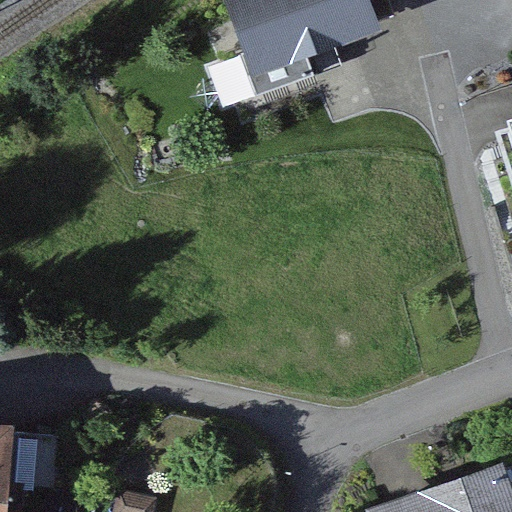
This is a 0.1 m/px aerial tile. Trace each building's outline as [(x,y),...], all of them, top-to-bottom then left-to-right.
[(388,0),(234,0),(253,51),(242,55),(257,93),(313,72),(304,50),(325,42),(365,27),(394,16),(388,0)] [(511,131),(498,135),(511,182),(511,131)] [(8,511),(12,417),(0,416),(0,511),(8,511)] [(376,511),(511,511),(511,491),(502,463),(455,480),(410,497),(375,509),(376,511)] [(153,511),(156,499),(118,491),(114,511),(153,511)]
